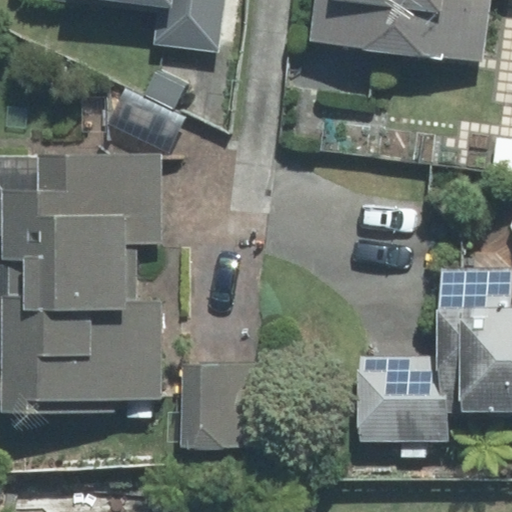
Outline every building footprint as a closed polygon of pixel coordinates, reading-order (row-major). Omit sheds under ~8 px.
[(12,0),(12,4),(156,19),(154,44),(220,51),(225,0),(12,0)] [(511,0),(307,0),(303,49),(476,68),(482,0),(502,0),(511,1),(511,0)] [(112,158),(114,100),(83,99),(82,142),(51,142),(51,157),(0,155),(0,417),(163,422),(169,159),(112,158)] [(440,211),(379,207),(377,251),(437,254),(440,211)] [(439,362),(353,362),(353,451),(446,452),(446,418),(511,418),(511,279),(440,280),(439,362)] [(252,371),(178,368),(174,458),(248,461),(252,371)]
